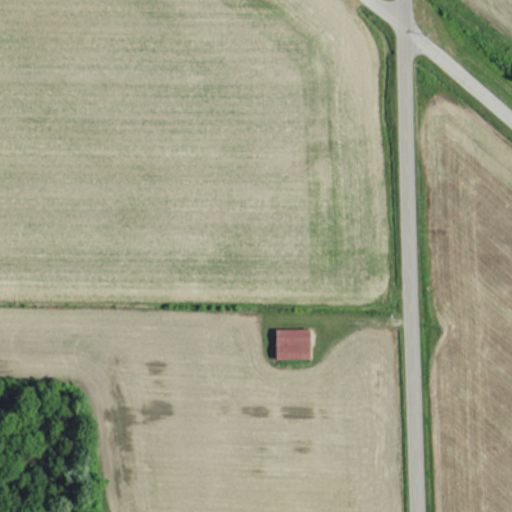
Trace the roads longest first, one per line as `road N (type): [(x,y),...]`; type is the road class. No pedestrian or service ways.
road 1 (residential): [(420,511),(404,0)]
road 2 (residential): [(511,117),(403,23)]
